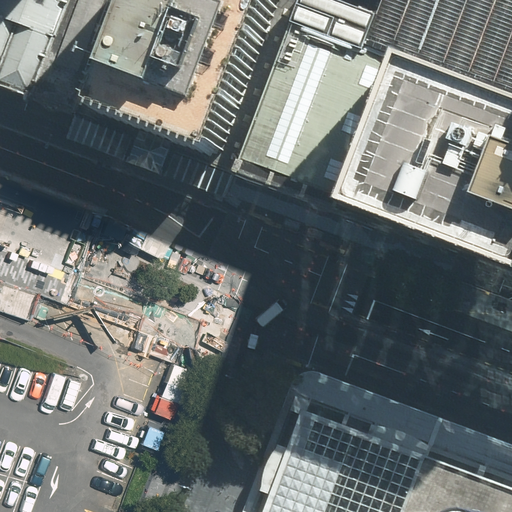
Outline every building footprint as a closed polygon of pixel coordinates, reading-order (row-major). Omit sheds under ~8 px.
[(0,0),(0,79),(102,116),(144,0),(0,0)] [(144,0),(102,116),(235,162),(295,0),(144,0)] [(352,207),(403,62),(369,50),(379,24),(308,0),(295,0),(235,162),(352,207)] [(511,0),(387,0),(382,16),(379,24),(369,50),(403,62),(511,102),(511,0)] [(511,102),(403,62),(352,207),(511,266),(511,102)] [(0,310),(28,321),(38,296),(6,284),(0,299),(0,310)] [(165,383),(178,388),(186,370),(172,364),(165,383)] [(511,444),(323,374),(313,373),(305,374),(297,378),(288,388),(241,511),(269,511),(313,403),(511,478),(511,444)] [(151,411),(168,417),(175,398),(157,392),(151,411)] [(511,511),(511,478),(313,403),(269,511),(511,511)] [(162,430),(147,423),(140,440),(155,447),(162,430)]
